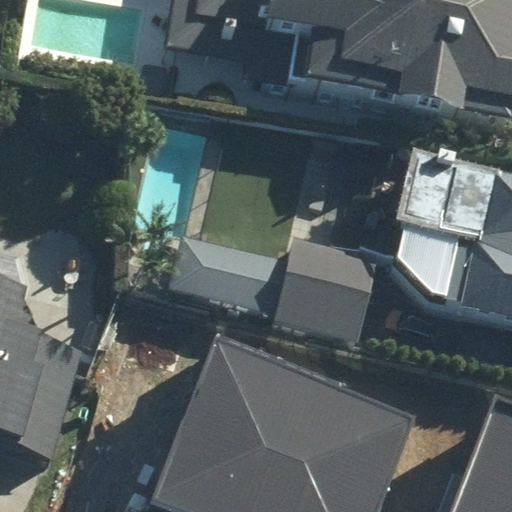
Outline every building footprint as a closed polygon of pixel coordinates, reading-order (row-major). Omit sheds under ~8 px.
[(511,0),(157,0),(148,64),(224,76),(220,102),(366,124),(364,137),(437,149),(441,122),(511,133),(511,0)] [(444,329),(442,340),(511,353),(511,185),(508,184),(505,202),(393,180),(380,251),(441,263),(429,326),(444,329)] [(258,331),(256,343),(352,362),(370,271),(282,254),(279,272),(171,251),(159,312),(258,331)] [(28,322),(0,315),(0,472),(43,484),(71,372),(19,359),(28,322)] [(55,511),(140,511),(167,421),(89,398),(55,511)] [(511,511),(511,430),(486,421),(463,487),(473,491),(465,511),(511,511)]
